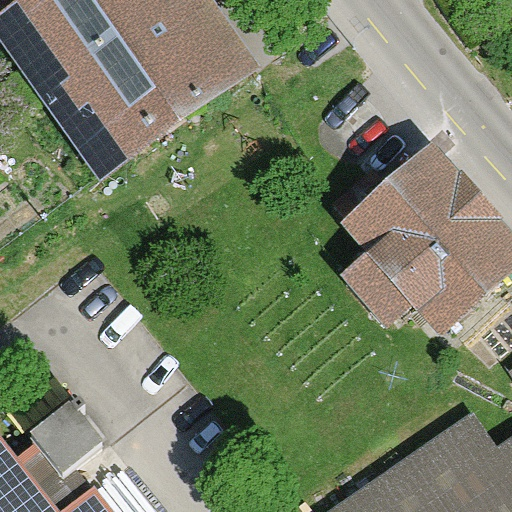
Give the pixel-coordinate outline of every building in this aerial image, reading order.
[(207,0),(54,0),(4,37),(122,196),(271,86),(207,0)] [(24,82),(0,100),(0,146),(46,112),(24,82)] [(349,237),(457,358),(511,308),(511,235),(441,156),(349,237)] [(348,511),(511,511),(511,457),(506,461),(479,422),(348,511)] [(0,511),(112,511),(104,500),(88,511),(56,511),(0,439),(0,511)]
